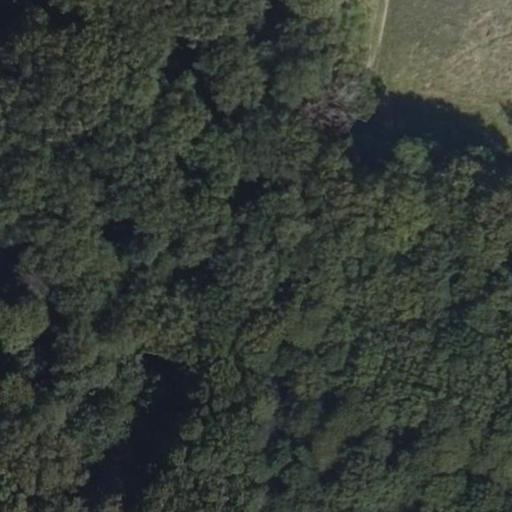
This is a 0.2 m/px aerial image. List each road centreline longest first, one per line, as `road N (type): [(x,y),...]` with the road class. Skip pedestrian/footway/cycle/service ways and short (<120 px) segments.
road 1 (track): [(243,511),(289,248)]
road 2 (track): [(346,0),(289,248)]
